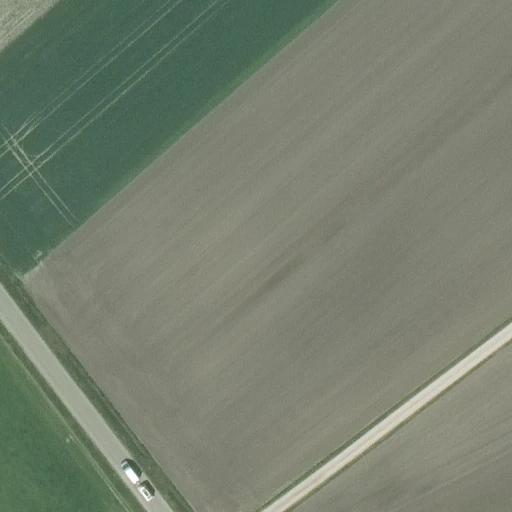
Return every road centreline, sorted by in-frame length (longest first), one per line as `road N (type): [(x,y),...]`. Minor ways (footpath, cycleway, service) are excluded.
road 1 (track): [(511,338),(280,511)]
road 2 (unclassified): [(165,511),(0,288)]
